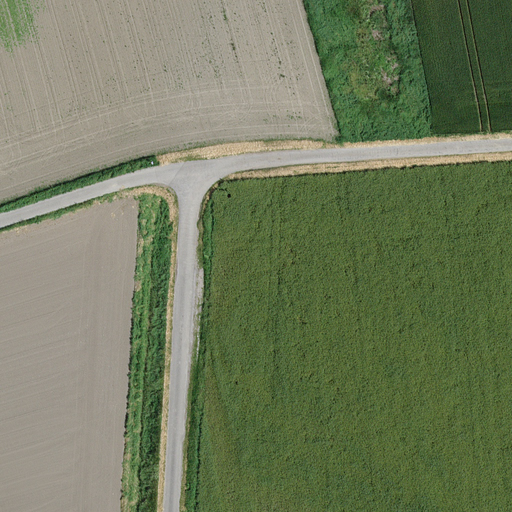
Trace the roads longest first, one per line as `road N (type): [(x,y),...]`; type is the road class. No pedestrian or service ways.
road 1 (unclassified): [(193,168),(171,511)]
road 2 (unclassified): [(511,143),(193,168)]
road 3 (unclassified): [(0,221),(193,168)]
